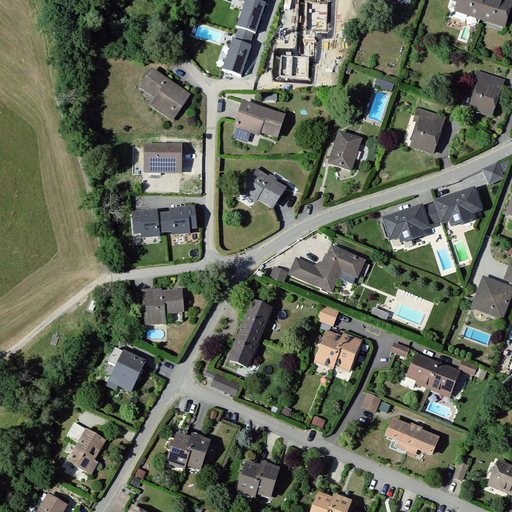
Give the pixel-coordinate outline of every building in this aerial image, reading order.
[(269,0),(253,0),(252,4),(266,8),(269,0)] [(320,0),(294,0),(291,41),(317,43),(320,0)] [(511,2),(506,0),(453,0),(450,12),(503,29),(511,2)] [(252,4),(247,2),(237,32),(239,33),(254,38),(256,38),(266,8),(252,4)] [(254,38),(239,33),(234,45),(250,50),(254,38)] [(233,45),(223,75),(241,81),(251,51),(250,50),(234,45),(233,45)] [(282,68),(268,68),(268,91),(282,91),(282,68)] [(189,94),(150,71),(140,87),(154,96),(147,107),(172,122),(189,94)] [(504,81),(475,71),(462,106),(491,117),(504,81)] [(394,90),(396,83),(378,78),(376,86),(394,90)] [(283,115),(242,102),(234,127),(275,141),(283,115)] [(445,119),(416,108),(403,145),(433,155),(445,119)] [(361,140),(337,130),(325,162),(349,172),(361,140)] [(183,146),(143,144),(142,173),(181,175),(183,146)] [(499,163),(483,170),(490,186),(506,179),(499,163)] [(286,185),(253,165),(239,190),(272,209),(286,185)] [(476,188),(435,201),(435,204),(441,222),(442,225),(450,223),(452,228),(476,221),(474,215),(484,212),(476,188)] [(511,190),(502,216),(511,219),(511,190)] [(435,204),(424,207),(430,226),(441,222),(435,204)] [(423,205),(381,218),(389,243),(399,240),(401,244),(424,237),(423,231),(431,229),(430,226),(424,207),(423,205)] [(158,214),(157,211),(131,214),(133,236),(140,235),(141,240),(160,238),(159,234),(171,233),(172,237),(190,235),(190,230),(197,230),(195,207),(169,210),(169,213),(158,214)] [(364,261),(330,246),(320,269),(294,259),(286,276),(329,294),(337,275),(355,282),(364,261)] [(511,294),(511,287),(482,275),(469,308),(501,321),(511,294)] [(181,289),(140,292),(143,325),(168,323),(167,316),(183,315),(181,289)] [(271,308),(250,299),(224,361),(245,369),(271,308)] [(319,319),(336,326),(342,310),(325,304),(319,319)] [(362,343),(326,329),(312,364),(347,378),(362,343)] [(393,352),(408,356),(410,346),(396,342),(393,352)] [(145,362),(120,351),(108,378),(117,382),(114,387),(131,395),(145,362)] [(460,372),(416,354),(405,381),(449,399),(460,372)] [(461,369),(475,374),(478,366),(464,361),(461,369)] [(216,374),(212,385),(236,395),(241,384),(216,374)] [(379,412),(383,397),(367,393),(363,408),(379,412)] [(438,437),(391,418),(383,438),(430,457),(438,437)] [(108,441),(83,428),(65,462),(90,475),(108,441)] [(209,442),(175,432),(166,462),(200,472),(209,442)] [(511,465),(498,459),(486,484),(511,495),(511,465)] [(276,469),(245,460),(235,491),(266,501),(276,469)] [(345,511),(348,505),(317,492),(309,511),(345,511)] [(61,511),(65,506),(43,494),(32,511),(61,511)]
